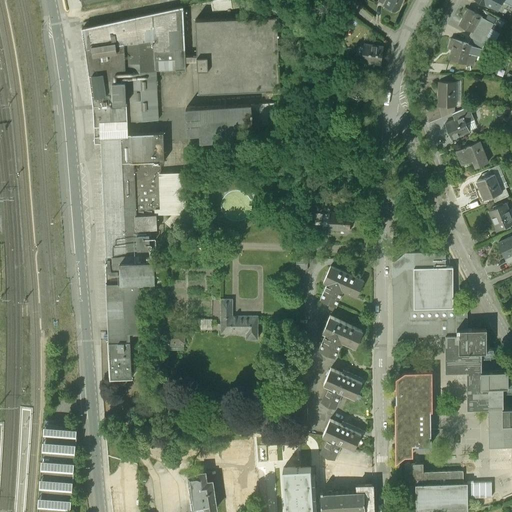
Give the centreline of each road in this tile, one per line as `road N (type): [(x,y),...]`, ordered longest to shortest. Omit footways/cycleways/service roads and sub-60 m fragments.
road 1 (tertiary): [(102,511),(53,0)]
road 2 (residential): [(387,511),(383,261),(395,79)]
road 3 (unknown): [(319,239),(308,271),(319,446)]
road 4 (residential): [(452,0),(423,63),(438,194)]
road 5 (residential): [(438,194),(511,339)]
road 6 (residential): [(395,79),(438,194)]
